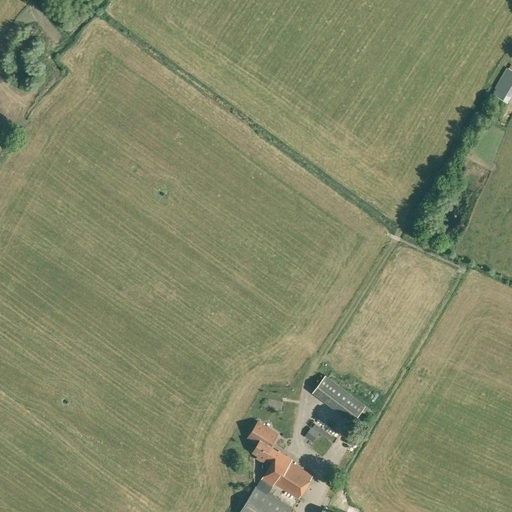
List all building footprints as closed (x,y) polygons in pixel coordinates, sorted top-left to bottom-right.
[(497,89),(511,97),(511,94),(511,70),(509,68),(497,89)] [(491,106),(497,110),(503,101),(497,98),(496,99),(494,97),(491,103),(493,104),(491,106)] [(313,391),(353,422),(359,414),(366,419),(372,411),(366,406),(325,375),(313,391)] [(339,439),(343,435),(322,419),(319,423),(339,439)] [(239,511),(290,511),(292,508),(267,493),(273,483),(298,499),(313,476),(291,462),(292,460),(272,447),(274,444),(272,443),(277,434),(258,422),(252,432),(254,434),(251,439),(258,443),(253,452),(264,459),(266,457),(272,461),(262,479),(261,479),(257,486),(256,486),(239,511)] [(318,433),(313,429),(307,437),(312,441),(318,433)]
